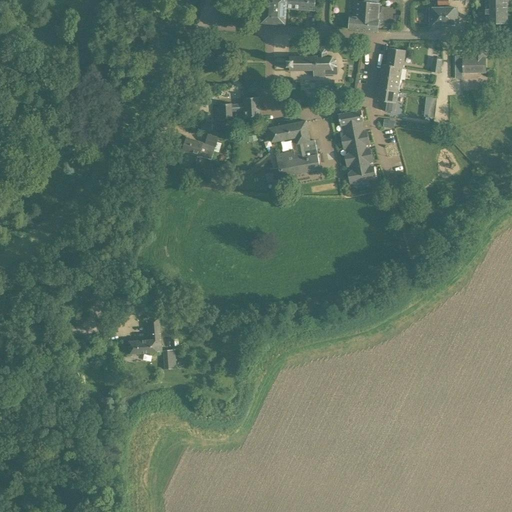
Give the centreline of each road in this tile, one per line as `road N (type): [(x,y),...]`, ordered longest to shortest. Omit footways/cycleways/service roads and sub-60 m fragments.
road 1 (unclassified): [(0,341),(85,326),(196,32)]
road 2 (residential): [(368,99),(280,113),(270,97),(269,29)]
road 3 (unclassified): [(511,32),(377,36)]
